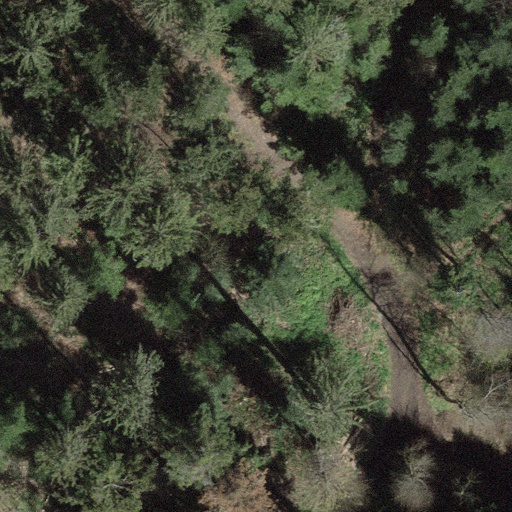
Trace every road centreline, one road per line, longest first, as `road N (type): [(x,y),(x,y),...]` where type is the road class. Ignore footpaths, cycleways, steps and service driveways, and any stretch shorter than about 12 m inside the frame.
road 1 (track): [(334,511),(413,401),(393,307),(335,184)]
road 2 (track): [(335,184),(182,0)]
